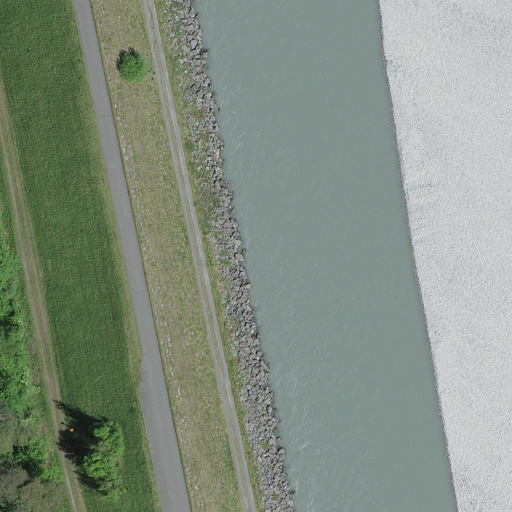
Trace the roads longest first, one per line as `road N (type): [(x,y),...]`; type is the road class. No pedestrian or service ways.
road 1 (track): [(147,0),(247,511)]
road 2 (track): [(81,0),(179,511)]
